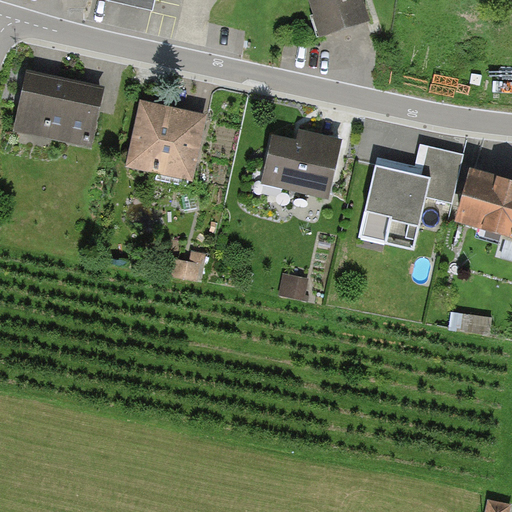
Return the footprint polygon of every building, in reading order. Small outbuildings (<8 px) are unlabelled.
[(101,0),(124,5),(152,11),(154,0),(101,0)] [(362,0),(308,0),(320,37),(369,21),(362,0)] [(90,146),(103,88),(44,75),(29,72),(16,130),(90,146)] [(216,116),(146,101),(130,171),(200,187),(216,116)] [(298,142),(273,137),(261,185),(329,201),(344,140),(301,130),(298,142)] [(423,146),(417,169),(379,160),(360,238),(414,251),(427,199),(452,205),(463,156),(423,146)] [(457,222),(511,238),(511,181),(473,170),(457,222)] [(492,319),(452,313),(449,331),(489,338),(492,319)]
